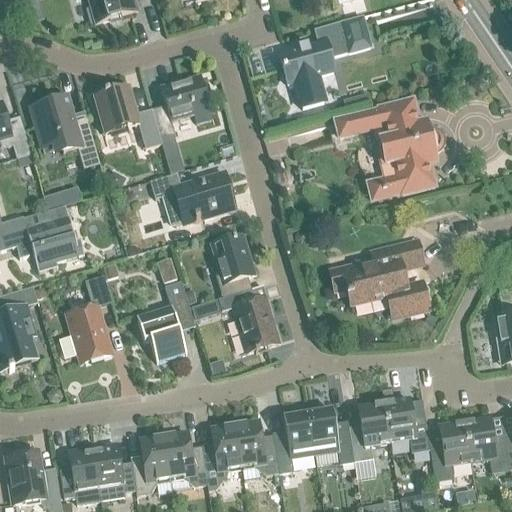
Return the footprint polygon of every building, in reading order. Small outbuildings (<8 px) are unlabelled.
[(87,0),(95,28),(111,23),(111,22),(137,14),(133,0),(87,0)] [(38,3),(22,7),(28,28),(44,24),(38,3)] [(317,46),(278,57),(286,88),(293,86),(296,98),(321,91),(317,79),(333,75),(330,62),(369,51),(361,19),(340,25),(313,33),(317,46)] [(165,110),(151,114),(160,143),(175,139),(171,126),(193,120),(196,127),(213,122),(200,79),(160,91),(165,110)] [(161,148),(160,143),(151,114),(136,118),(129,92),(94,102),(104,139),(138,129),(145,153),(161,148)] [(83,174),(100,169),(88,127),(75,130),(66,102),(30,113),(42,152),(60,147),(63,157),(77,153),(83,174)] [(437,135),(430,133),(420,136),(412,104),(378,112),(379,114),(334,125),(339,142),(374,134),(386,183),(367,187),(372,205),(400,198),(400,199),(434,191),(426,159),(436,156),(441,152),(443,146),(441,139),(437,135)] [(0,147),(0,148),(8,152),(13,150),(17,162),(30,158),(21,129),(8,133),(6,126),(0,108),(0,107),(0,147)] [(172,232),(183,229),(212,220),(211,216),(234,209),(224,177),(180,190),(176,177),(149,185),(155,203),(163,201),(172,232)] [(116,198),(112,204),(116,219),(126,216),(124,210),(127,205),(124,196),(116,198)] [(52,199),(43,201),(47,216),(56,213),(52,199)] [(47,216),(23,223),(26,235),(0,241),(0,255),(16,251),(19,262),(33,259),(39,279),(58,273),(57,269),(84,261),(79,245),(75,246),(67,219),(65,211),(56,213),(47,216)] [(0,241),(26,235),(23,223),(23,221),(0,228),(0,226),(0,241)] [(297,236),(294,241),(295,247),(300,249),(306,248),(309,243),(307,238),(302,235),(297,236)] [(216,277),(223,302),(241,296),(252,293),(248,282),(252,281),(244,257),(248,256),(243,239),(212,248),(220,276),(216,277)] [(371,264),(328,275),(334,299),(347,296),(351,311),(390,302),(395,323),(407,319),(427,315),(420,287),(402,292),(398,275),(422,269),(416,245),(369,256),(371,264)] [(170,263),(156,267),(163,288),(177,284),(170,263)] [(115,268),(102,272),(106,284),(119,280),(115,268)] [(71,341),(59,344),(65,363),(77,360),(79,369),(114,359),(103,322),(99,310),(112,306),(104,280),(85,286),(89,302),(92,312),(65,320),(71,341)] [(181,336),(195,332),(189,308),(185,296),(182,286),(165,291),(171,311),(137,321),(145,347),(151,345),(158,368),(188,359),(181,336)] [(26,311),(37,307),(32,291),(0,300),(0,316),(0,317),(0,316),(0,376),(37,365),(31,343),(35,342),(26,311)] [(42,292),(34,295),(37,303),(42,302),(44,298),(42,292)] [(511,293),(499,295),(503,319),(494,321),(499,351),(503,350),(506,367),(511,366),(511,293)] [(192,294),(185,296),(189,308),(196,306),(192,294)] [(245,308),(241,296),(223,302),(219,303),(223,316),(233,313),(247,358),(279,348),(273,329),(271,329),(263,302),(245,308)] [(428,318),(421,330),(430,335),(437,323),(428,318)] [(222,364),(209,368),(213,382),(226,378),(222,364)] [(383,404),(393,403),(391,392),(381,393),(383,404)] [(51,393),(46,399),(49,407),(57,408),(62,402),(60,393),(51,393)] [(409,402),(383,406),(390,447),(409,444),(411,457),(430,454),(429,452),(424,420),(412,422),(409,402)] [(361,430),(349,432),(348,432),(354,466),(373,463),(371,450),(390,447),(383,406),(358,411),(361,430)] [(332,413),(307,417),(315,459),(338,455),(340,469),(354,466),(348,432),(349,432),(348,425),(334,427),(332,413)] [(272,438),(273,446),(274,445),(279,479),(293,476),(291,463),(315,459),(307,417),(283,421),(285,436),(272,438)] [(492,477),(510,474),(505,440),(493,442),(489,422),(464,426),(470,466),(490,463),(492,477)] [(259,426),(235,429),(242,472),(256,470),(256,473),(266,480),(279,478),(279,479),(274,445),(273,446),(262,447),(259,426)] [(451,469),(470,466),(464,426),(438,430),(442,450),(429,452),(430,454),(435,486),(453,483),(451,469)] [(214,455),(203,456),(208,490),(207,490),(208,495),(215,494),(227,477),(227,474),(242,472),(235,429),(211,433),(214,455)] [(188,437),(164,441),(170,483),(185,481),(185,485),(194,492),(207,490),(208,490),(203,456),(191,458),(188,437)] [(131,468),(136,496),(137,501),(150,499),(157,489),(156,486),(170,483),(164,441),(140,444),(143,466),(131,468)] [(108,453),(93,455),(101,508),(115,506),(114,503),(124,502),(123,498),(136,496),(131,468),(120,469),(116,448),(107,449),(108,453)] [(78,511),(101,508),(93,455),(78,458),(78,454),(68,455),(71,473),(59,475),(64,503),(76,501),(78,511)] [(44,511),(60,511),(55,479),(41,481),(37,456),(3,462),(11,509),(35,505),(44,511)] [(412,511),(411,501),(399,503),(400,511),(412,511)]
